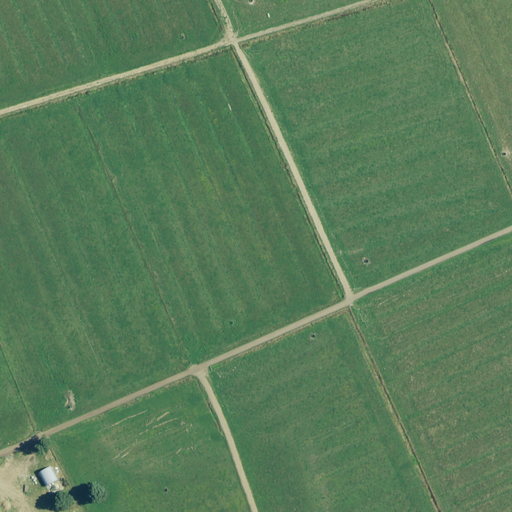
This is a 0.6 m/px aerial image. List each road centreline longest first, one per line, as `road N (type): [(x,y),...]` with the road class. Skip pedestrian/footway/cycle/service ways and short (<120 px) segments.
road 1 (track): [(0,436),(511,218)]
road 2 (unknown): [(0,107),(227,35)]
road 3 (unknown): [(215,0),(227,35),(345,0)]
